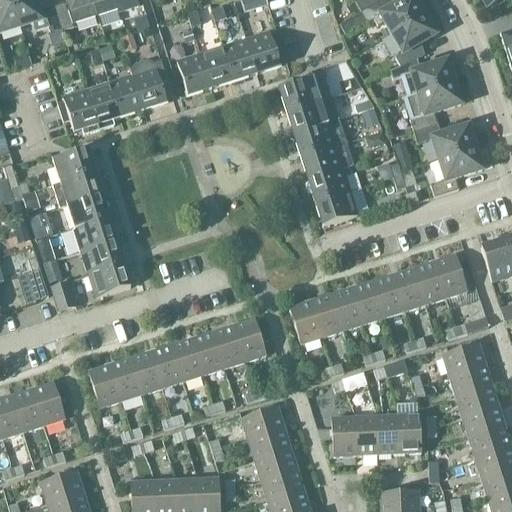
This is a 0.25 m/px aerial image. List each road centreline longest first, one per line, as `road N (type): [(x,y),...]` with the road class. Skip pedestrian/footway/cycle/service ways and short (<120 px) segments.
road 1 (residential): [(0,348),(210,280)]
road 2 (residential): [(331,242),(511,185)]
road 3 (residential): [(511,142),(456,0)]
